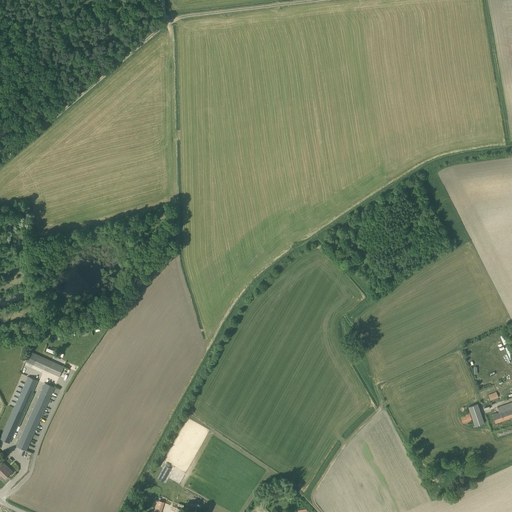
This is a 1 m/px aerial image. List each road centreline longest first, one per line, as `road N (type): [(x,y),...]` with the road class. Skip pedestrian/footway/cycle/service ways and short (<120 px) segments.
road 1 (track): [(0,159),(174,14),(315,0)]
road 2 (track): [(429,262),(351,321),(381,396),(314,487),(322,511)]
road 3 (unknown): [(0,495),(26,473),(62,381)]
